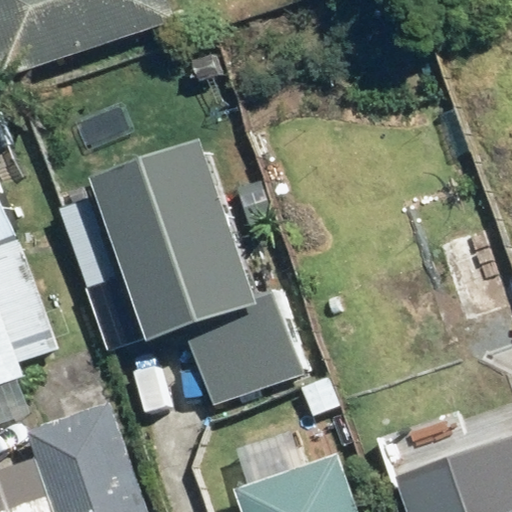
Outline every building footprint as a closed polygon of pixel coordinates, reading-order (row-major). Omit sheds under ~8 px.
[(0,0),(0,41),(11,76),(185,19),(178,0),(0,0)] [(304,361),(218,133),(109,173),(171,337),(203,325),(227,390),(304,361)] [(511,304),(511,288),(488,225),(436,245),(465,322),(511,304)] [(402,291),(384,238),(341,252),(359,305),(402,291)] [(0,385),(31,375),(0,283),(0,385)] [(37,428),(66,511),(158,511),(119,399),(37,428)] [(511,511),(511,439),(410,473),(422,511),(511,511)] [(370,511),(349,451),(243,488),(251,511),(370,511)]
